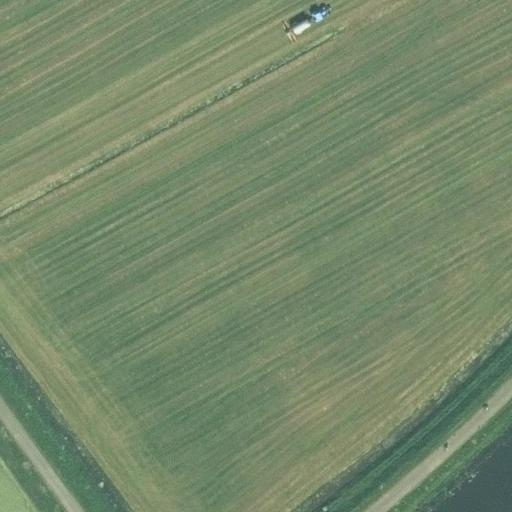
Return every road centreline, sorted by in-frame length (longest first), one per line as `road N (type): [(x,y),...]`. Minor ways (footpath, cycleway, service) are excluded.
road 1 (unclassified): [(371,511),(511,386)]
road 2 (unclassified): [(71,511),(0,412)]
